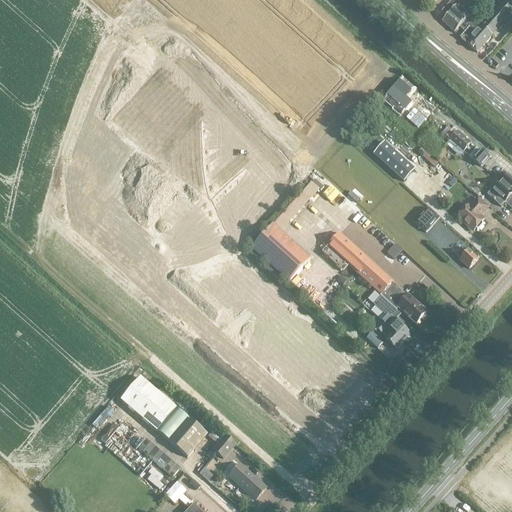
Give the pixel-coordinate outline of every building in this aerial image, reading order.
[(478,24),(473,19),(466,27),(469,30),(461,39),(477,53),(511,14),(511,0),(509,0),(508,1),(506,0),(477,34),(473,30),(478,24)] [(452,12),(442,23),(454,34),(463,24),(466,27),(473,19),(468,14),(464,19),(458,14),(456,15),(452,12)] [(405,79),(387,100),(402,114),(412,104),(406,98),(415,88),(405,79)] [(415,108),(407,117),(418,127),(426,119),(415,108)] [(458,132),(450,141),(463,152),(471,144),(458,132)] [(374,156),(404,183),(415,171),(385,144),(374,156)] [(473,161),(481,169),(490,158),(482,151),(473,161)] [(428,153),(424,157),(436,168),(440,164),(428,153)] [(511,178),(506,173),(499,181),(502,184),(511,193),(511,178)] [(511,193),(502,184),(499,181),(490,191),(491,191),(488,195),(501,207),(505,203),(511,209),(511,193)] [(328,194),(322,201),(331,208),(337,201),(328,194)] [(478,200),(471,209),(468,207),(458,218),(460,220),(461,221),(463,224),(465,224),(474,232),(476,230),(477,230),(479,230),(483,226),(483,224),(482,223),(484,221),(480,217),(488,209),(478,200)] [(416,224),(426,234),(440,219),(429,210),(416,224)] [(290,284),(312,260),(275,226),(253,250),(290,284)] [(438,243),(442,239),(435,233),(437,231),(433,228),(428,234),(438,243)] [(443,236),(452,244),(456,248),(465,239),(455,230),(454,231),(450,228),(443,236)] [(407,299),(392,286),(394,284),(340,235),(328,248),(382,297),(381,299),(399,315),(400,314),(397,312),(399,309),(417,326),(427,314),(409,297),(407,299)] [(396,244),(388,253),(395,260),(404,251),(396,244)] [(470,270),(478,260),(469,252),(468,253),(463,249),(457,256),(461,260),(460,261),(470,270)] [(401,324),(395,319),(399,315),(381,299),(374,306),(388,318),(382,324),(404,343),(410,336),(400,326),(401,324)] [(404,343),(382,324),(381,325),(373,318),(367,325),(376,332),(377,330),(387,339),(386,341),(397,351),(404,343)] [(367,340),(378,350),(384,343),(373,333),(367,340)] [(121,401),(157,432),(177,409),(140,378),(121,401)] [(187,459),(208,436),(190,421),(169,444),(187,459)] [(224,437),(213,451),(223,460),(235,446),(224,437)] [(216,458),(211,464),(218,470),(223,465),(216,458)] [(255,502),(266,489),(240,466),(228,478),(255,502)] [(151,475),(148,480),(160,490),(164,485),(159,482),(164,476),(152,467),(148,472),(151,475)] [(208,482),(214,475),(204,467),(199,473),(208,482)] [(174,504),(185,492),(176,484),(165,496),(174,504)] [(187,508),(191,504),(182,496),(179,500),(187,508)]
